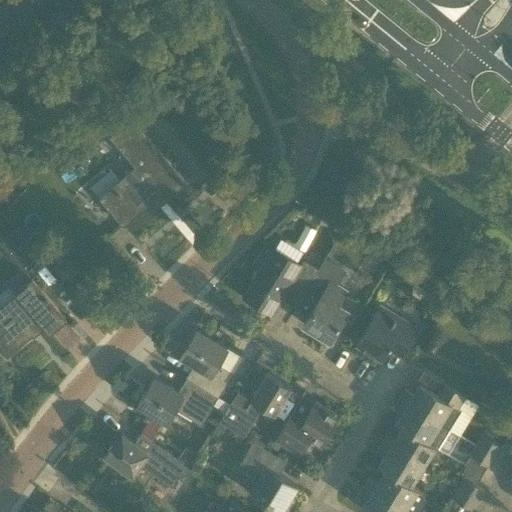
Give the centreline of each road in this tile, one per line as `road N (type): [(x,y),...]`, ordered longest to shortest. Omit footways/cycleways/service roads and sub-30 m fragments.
road 1 (residential): [(20,458),(291,161),(311,113),(305,73),(283,36),(244,0)]
road 2 (primary): [(335,0),(436,82)]
road 3 (residential): [(357,412),(256,339)]
